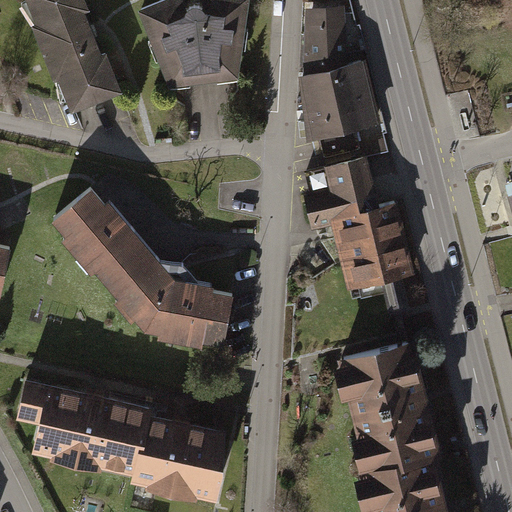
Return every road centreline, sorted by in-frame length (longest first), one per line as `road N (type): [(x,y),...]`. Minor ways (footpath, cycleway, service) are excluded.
road 1 (primary): [(384,0),(511,511)]
road 2 (residential): [(266,511),(285,142)]
road 3 (residential): [(0,123),(147,153),(285,142)]
road 4 (residential): [(285,142),(287,0)]
